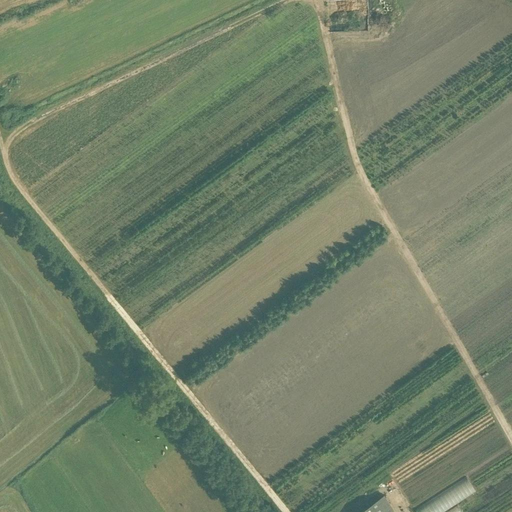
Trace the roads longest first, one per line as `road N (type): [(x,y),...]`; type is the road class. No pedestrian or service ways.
road 1 (track): [(318,0),(365,180),(511,448)]
road 2 (track): [(289,0),(0,144)]
